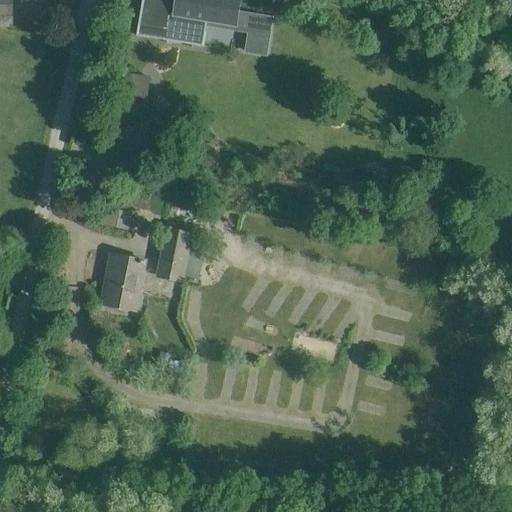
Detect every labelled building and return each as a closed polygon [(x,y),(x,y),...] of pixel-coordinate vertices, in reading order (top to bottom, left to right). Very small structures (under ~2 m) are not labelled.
[(0,0),(0,24),(13,25),(13,0),(0,0)] [(142,0),(137,36),(204,47),(204,46),(207,26),(235,31),(248,33),(247,40),(245,51),(255,53),(267,55),(271,28),(273,16),(250,13),(245,12),(238,11),(240,2),(239,0),(142,0)] [(140,86),(121,81),(112,119),(130,124),(140,86)] [(103,206),(100,224),(129,227),(131,210),(103,206)] [(262,245),(265,223),(246,220),(243,242),(262,245)] [(289,248),(293,224),(272,221),(269,245),(289,248)] [(157,277),(184,282),(193,232),(166,228),(157,277)] [(326,233),(318,256),(335,262),(342,238),(326,233)] [(136,310),(146,261),(112,254),(103,303),(136,310)] [(414,259),(410,276),(428,280),(432,263),(414,259)] [(266,294),(261,311),(280,317),(285,300),(266,294)] [(291,295),(289,316),(309,318),(311,297),(291,295)] [(338,306),(333,326),(354,330),(358,311),(338,306)] [(130,338),(118,336),(114,360),(125,362),(130,338)] [(172,359),(169,371),(179,373),(187,374),(189,364),(172,359)] [(306,388),(310,369),(295,365),(291,384),(306,388)]
